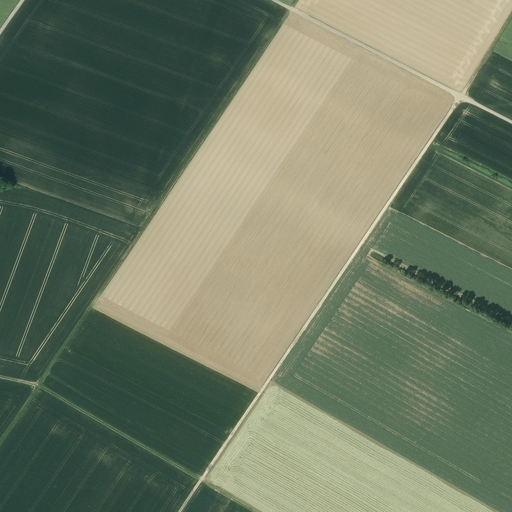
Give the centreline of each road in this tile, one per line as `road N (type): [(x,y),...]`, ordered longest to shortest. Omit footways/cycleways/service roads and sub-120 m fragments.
road 1 (track): [(0,377),(38,385),(290,9)]
road 2 (track): [(460,96),(200,481)]
road 3 (track): [(511,122),(272,0)]
road 4 (track): [(0,446),(38,385),(200,481)]
